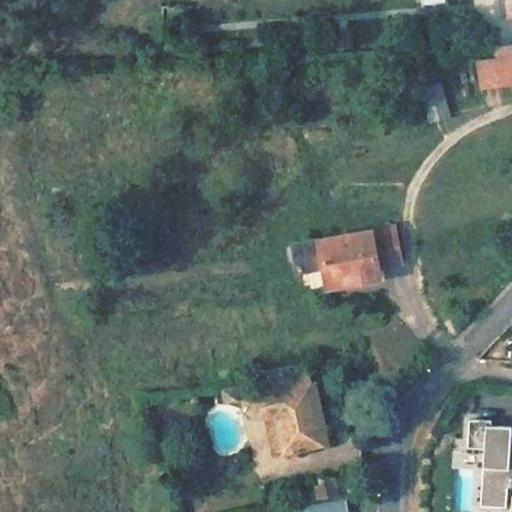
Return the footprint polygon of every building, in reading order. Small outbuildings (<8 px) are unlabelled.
[(511,51),(497,54),(502,86),(511,82),(511,51)] [(448,114),(440,83),(423,87),(424,91),(405,96),(412,123),(430,118),(448,114)] [(400,260),(394,225),(294,243),(297,267),(309,266),(311,280),(328,277),(329,285),(379,275),(377,264),(400,260)] [(276,412),(285,451),(324,443),(324,440),(328,439),(323,417),(318,418),(310,384),(305,362),(256,373),(261,394),(266,415),(276,412)] [(323,417),(316,383),(310,384),(318,418),(323,417)] [(489,447),(484,499),(505,501),(506,484),(511,484),(511,392),(496,391),(494,418),(475,417),(472,446),(489,447)] [(200,401),(199,393),(189,394),(190,402),(200,401)] [(285,451),(276,412),(266,415),(274,454),(285,451)]
